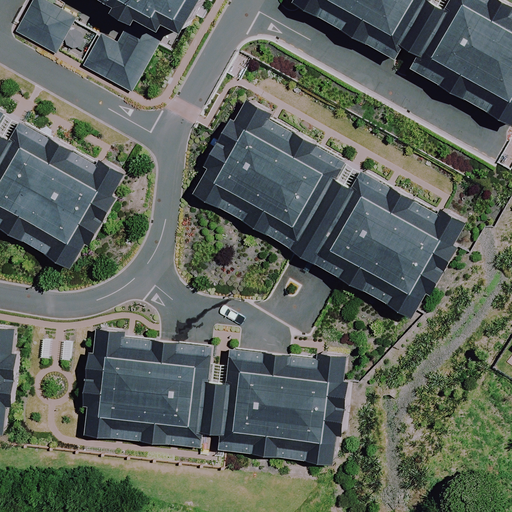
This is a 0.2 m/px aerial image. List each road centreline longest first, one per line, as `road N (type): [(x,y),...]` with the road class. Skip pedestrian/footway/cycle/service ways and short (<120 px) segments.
road 1 (residential): [(245,4),(497,144)]
road 2 (residential): [(140,273),(182,307),(280,320),(316,259)]
road 3 (residential): [(168,138),(0,47)]
road 4 (residential): [(168,138),(245,4)]
road 5 (residential): [(0,298),(72,306),(111,295),(140,273)]
road 6 (residential): [(140,273),(163,228),(168,138)]
